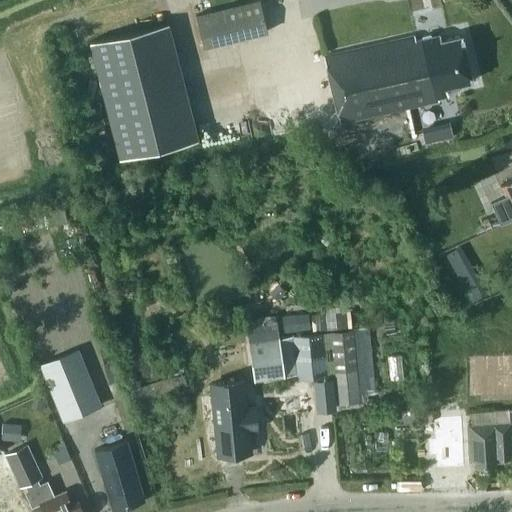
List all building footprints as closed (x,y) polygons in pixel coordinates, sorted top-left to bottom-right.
[(204,47),(268,32),(260,0),(259,0),(196,15),(204,47)] [(90,41),(119,156),(197,136),(168,21),(90,41)] [(324,57),(340,123),(439,101),(439,98),(448,96),(446,87),(473,81),(462,36),(442,41),(440,35),(416,40),(415,36),(324,57)] [(505,196),(511,211),(511,180),(501,186),(505,196)] [(511,211),(505,196),(491,203),(501,225),(511,219),(511,211)] [(289,210),(286,218),(307,225),(310,217),(289,210)] [(461,246),(446,254),(472,301),(487,293),(461,246)] [(279,284),(270,293),(278,300),(286,291),(279,284)] [(311,331),(351,328),(350,311),(339,312),(339,307),(320,308),(320,314),(310,314),(311,331)] [(285,333),(311,330),(309,314),(283,317),(285,333)] [(250,340),(254,380),(285,376),(296,374),(329,371),(326,332),(279,337),(278,325),(248,329),(250,340)] [(354,330),(353,330),(360,401),(360,402),(369,402),(369,396),(376,396),(370,325),(360,326),(361,327),(353,328),(354,330)] [(330,333),(337,403),(360,401),(353,330),(330,333)] [(212,369),(237,368),(236,343),(211,344),(212,369)] [(78,349),(40,364),(50,387),(63,420),(95,407),(101,405),(78,349)] [(112,357),(103,360),(109,382),(119,380),(112,357)] [(243,380),(212,383),(219,455),(250,452),(248,428),(257,427),(255,406),(246,408),(243,380)] [(42,398),(34,397),(32,406),(39,408),(42,398)] [(150,401),(136,404),(139,419),(153,417),(150,401)] [(486,415),(470,415),(471,443),(487,443),(486,415)] [(461,416),(433,417),(434,439),(428,439),(429,456),(435,455),(435,469),(463,467),(461,416)] [(22,424),(3,423),(2,440),(20,441),(22,424)] [(127,440),(95,450),(102,476),(106,475),(108,485),(105,486),(113,510),(121,508),(139,502),(145,501),(127,440)] [(39,484),(37,478),(42,476),(28,444),(5,454),(6,456),(11,468),(19,486),(22,485),(32,506),(40,503),(43,511),(83,511),(79,501),(72,504),(66,491),(54,496),(47,480),(39,484)] [(11,511),(0,493),(0,511),(11,511)]
